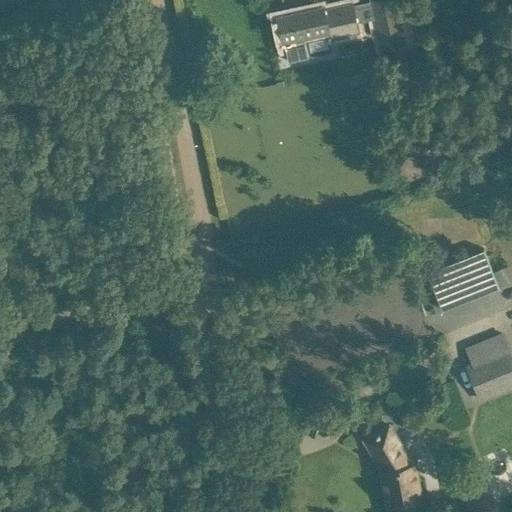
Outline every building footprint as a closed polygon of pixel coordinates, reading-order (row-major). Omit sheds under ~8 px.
[(368,0),(380,50),(404,44),(393,0),(368,0)] [(325,9),(324,5),(297,11),(277,16),(283,41),(305,36),(307,44),(359,33),(353,3),(325,9)] [(427,270),(443,309),(499,287),(484,248),(427,270)] [(463,361),(480,401),(511,387),(511,354),(502,331),(464,347),(469,358),(463,361)] [(380,464),(381,469),(389,511),(406,511),(424,509),(415,462),(412,463),(389,424),(365,439),(380,464)] [(465,504),(468,511),(500,511),(493,493),(465,504)]
